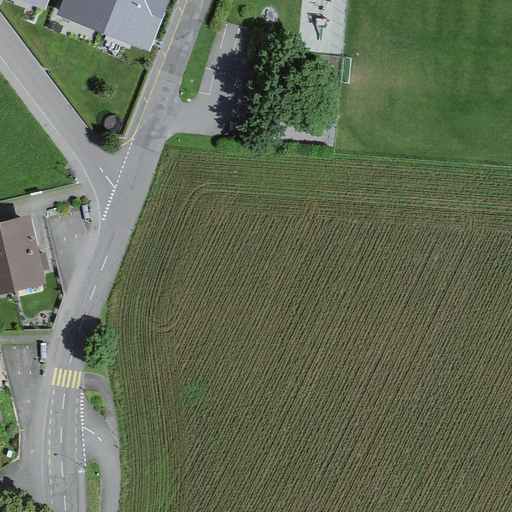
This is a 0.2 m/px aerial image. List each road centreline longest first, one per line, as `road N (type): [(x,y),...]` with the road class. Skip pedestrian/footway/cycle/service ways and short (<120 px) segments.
road 1 (unclassified): [(132,190),(66,378),(65,511)]
road 2 (residential): [(0,34),(103,167),(132,190)]
road 3 (unclassified): [(200,0),(132,190)]
